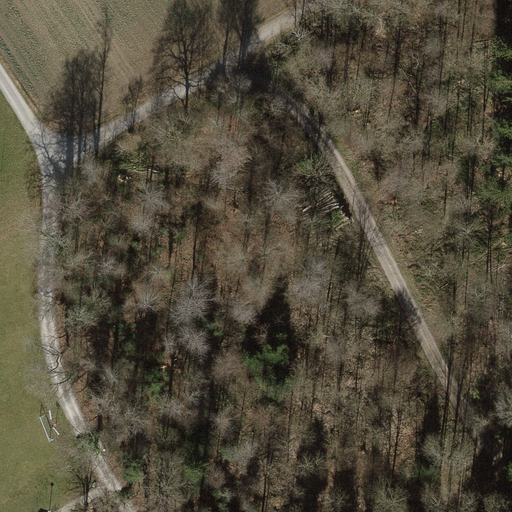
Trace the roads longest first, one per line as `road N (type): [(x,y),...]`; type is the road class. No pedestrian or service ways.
road 1 (track): [(511,489),(460,410),(315,129),(282,93),(226,61)]
road 2 (track): [(0,75),(49,172),(46,371),(57,434),(89,511)]
road 3 (track): [(49,172),(320,0)]
